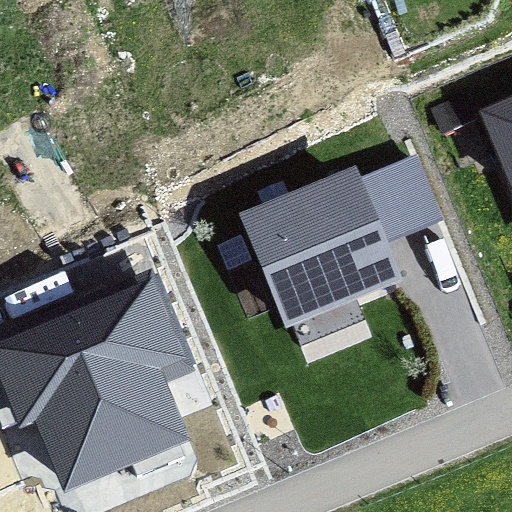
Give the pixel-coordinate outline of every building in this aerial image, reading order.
[(416,23),(431,28),(437,9),(421,4),(416,23)] [(39,24),(60,75),(79,67),(59,16),(39,24)] [(430,110),(442,137),(477,121),(465,94),(430,110)] [(511,101),(478,115),(511,198),(511,101)] [(360,307),(403,289),(354,173),(291,200),(283,182),(256,193),(264,211),(238,222),(286,338),(296,334),(308,363),(373,336),(360,307)] [(154,280),(0,342),(0,382),(18,427),(35,420),(63,488),(187,438),(160,372),(187,361),(154,280)]
